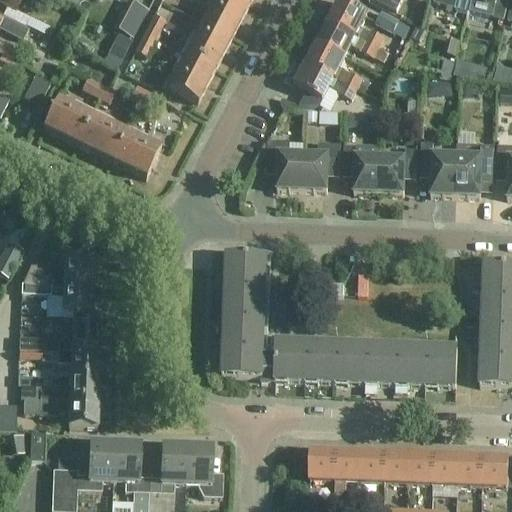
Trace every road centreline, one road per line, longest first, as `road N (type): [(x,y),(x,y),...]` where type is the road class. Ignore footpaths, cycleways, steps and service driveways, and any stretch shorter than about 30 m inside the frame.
road 1 (residential): [(511,247),(170,236)]
road 2 (residential): [(294,0),(170,236)]
road 3 (residential): [(254,418),(511,428)]
road 4 (residential): [(254,418),(209,412),(176,387),(167,342),(170,236)]
road 5 (residential): [(0,151),(170,236)]
